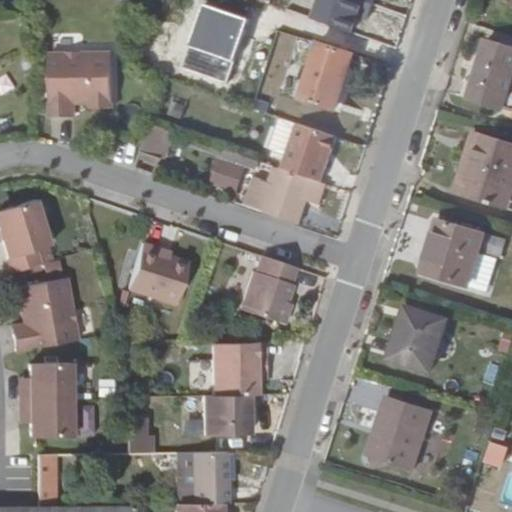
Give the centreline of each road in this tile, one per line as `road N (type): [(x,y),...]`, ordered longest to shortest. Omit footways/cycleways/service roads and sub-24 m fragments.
road 1 (residential): [(359,264),(35,163),(0,180)]
road 2 (tertiary): [(442,0),(359,264)]
road 3 (tertiary): [(359,264),(287,493)]
